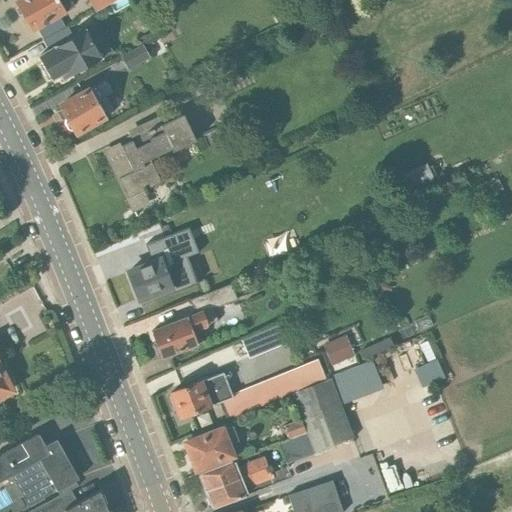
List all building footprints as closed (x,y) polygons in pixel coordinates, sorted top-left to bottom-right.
[(23,0),(16,5),(32,30),(66,10),(59,0),(23,0)] [(116,0),(89,0),(95,11),(116,0)] [(72,74),(103,57),(92,39),(101,33),(96,24),(39,57),(53,80),(70,70),(72,74)] [(139,38),(143,45),(161,35),(157,28),(139,38)] [(128,70),(150,58),(143,45),(121,57),(128,70)] [(75,133),(106,116),(97,100),(112,92),(106,81),(60,107),(75,133)] [(196,140),(183,112),(162,122),(159,116),(136,127),(141,137),(107,153),(128,199),(162,183),(151,159),(172,149),(173,151),(196,140)] [(493,183),(479,190),(494,224),(509,218),(493,183)] [(140,300),(171,287),(166,274),(212,256),(207,242),(129,272),(140,300)] [(161,358),(198,344),(194,333),(209,327),(208,325),(218,321),(213,309),(237,300),(231,284),(190,300),(196,315),(152,332),(161,358)] [(246,339),(253,356),(289,341),(281,323),(246,339)] [(355,356),(345,335),(323,345),(332,366),(355,356)] [(393,346),(389,337),(360,349),(364,359),(393,346)] [(229,419),(292,393),(326,379),(317,359),(232,395),(223,374),(172,394),(181,418),(211,407),(210,405),(222,401),(229,419)] [(373,363),(354,370),(364,396),(383,389),(373,363)] [(433,363),(428,365),(415,371),(422,386),(435,381),(440,378),(433,363)] [(0,396),(11,391),(0,368),(0,396)] [(331,379),(292,393),(306,433),(307,435),(280,445),(286,463),(354,438),(331,379)] [(290,440),(306,433),(301,420),(284,426),(290,440)] [(237,440),(232,427),(221,431),(221,430),(187,443),(197,469),(231,456),(226,445),(237,440)] [(74,481),(75,481),(79,479),(58,441),(46,447),(39,434),(0,455),(0,480),(11,474),(29,506),(57,491),(58,490),(74,481)] [(199,474),(206,491),(268,467),(264,458),(237,469),(234,461),(199,474)] [(268,467),(206,491),(212,509),(247,495),(244,485),(271,475),(268,467)] [(343,511),(332,480),(288,495),(294,511),(343,511)] [(60,495),(31,511),(61,511),(77,503),(70,491),(78,486),(75,481),(74,481),(77,486),(61,495),(58,490),(57,491),(60,495)] [(63,511),(111,511),(103,490),(65,511),(63,511)]
